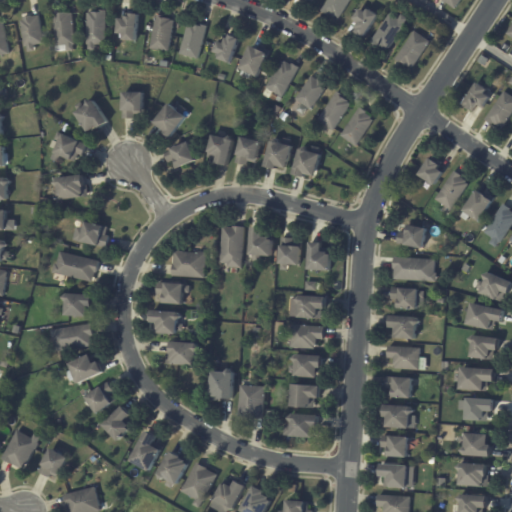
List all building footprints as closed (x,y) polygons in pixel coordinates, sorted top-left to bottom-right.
[(353,0),(342,19),(339,17),(339,18),(333,15),(332,16),(324,11),(330,0),(353,0)] [(463,0),(458,9),(444,0),(463,0)] [(383,14),(369,35),(361,30),(359,33),(356,31),(360,24),(355,20),(357,17),(358,18),(364,8),(370,12),(373,7),(383,14)] [(107,45),(99,45),(99,50),(91,50),(91,44),(90,44),(90,13),(94,13),(94,12),(105,12),(105,10),(109,10),(109,45),(107,45)] [(71,12),(72,12),(72,13),(76,13),(79,44),(77,44),(78,50),(71,50),(71,45),(60,46),(56,12),(64,11),(64,13),(71,12)] [(134,13),(141,14),(139,41),(127,40),(127,33),(121,33),(122,18),(128,19),(129,16),(133,16),(133,13),(134,13)] [(391,51),(382,45),(380,47),(373,42),(391,13),(400,19),(404,14),(410,18),(407,23),(408,24),(391,51)] [(166,17),(174,18),(173,20),(177,20),(172,51),(153,48),(159,14),(165,15),(165,17),(166,17)] [(47,43),(38,45),(39,51),(32,52),(31,46),(28,46),(24,21),(27,20),(26,17),(36,15),(36,17),(42,15),(47,43)] [(13,53),(0,55),(0,21),(1,21),(1,20),(6,19),(13,53)] [(202,25),(204,26),(204,24),(209,26),(201,59),(183,54),(190,24),(195,25),(195,24),(202,25)] [(414,67),(406,62),(405,64),(398,59),(416,31),(433,42),(416,68),(414,67)] [(234,63),(222,58),(224,54),(217,51),(221,41),(227,43),(228,39),(229,39),(230,37),(232,38),(234,34),(240,36),(239,37),(243,39),(234,63)] [(254,45),(268,51),(268,52),(271,54),(261,76),(244,68),(254,45)] [(483,66),(477,62),(482,55),(487,59),(483,66)] [(295,63),(302,67),(286,97),(269,87),(284,60),(287,62),(288,61),(294,65),(295,63)] [(314,76),(319,79),(320,78),(330,84),(314,109),(298,99),(313,75),(314,76)] [(488,90),(485,94),(490,98),(484,106),(486,108),(485,110),(479,106),(475,113),(471,110),(471,111),(462,105),(478,83),(488,90)] [(340,91),(346,95),(345,96),(352,100),(351,101),(354,103),(336,130),(320,120),(339,90),(340,91)] [(145,114),(138,114),(138,118),(126,118),(126,109),(128,109),(128,91),(149,91),(149,109),(147,109),(146,114),(145,114)] [(502,127),(501,125),(499,127),(493,123),(492,124),(485,120),(505,91),(511,96),(511,113),(503,127),(502,127)] [(97,102),(112,123),(103,130),(100,127),(92,133),(79,114),(90,106),(91,101),(97,102)] [(174,137),(173,137),(170,141),(161,133),(165,128),(157,122),(172,104),(189,117),(174,137)] [(277,104),(283,107),(279,114),(273,110),(277,104)] [(362,107),(369,112),(368,113),(373,117),(373,119),(375,120),(359,146),(343,136),(361,107),(362,107)] [(0,114),(5,114),(10,117),(8,122),(10,135),(0,136),(0,114)] [(68,133),(85,140),(84,142),(90,144),(85,155),(81,154),(78,161),(75,160),(76,158),(63,152),(59,161),(53,159),(56,152),(59,153),(64,142),(57,139),(60,131),(67,134),(68,133)] [(230,165),(218,162),(219,160),(209,158),(214,134),(228,138),(233,135),(236,140),(230,165)] [(257,163),(251,161),(250,165),(238,162),(245,136),(266,142),(260,163),(257,163)] [(288,167),(280,166),(279,169),(267,166),(273,141),(278,138),(282,143),(295,146),(290,168),(288,167)] [(178,168),(176,162),(172,163),(168,152),(194,142),(195,143),(197,142),(200,148),(198,149),(202,160),(179,169),(178,168)] [(0,146),(10,146),(12,166),(0,166),(0,146)] [(316,176),(309,174),(308,177),(296,174),(302,149),(308,146),(311,152),(324,155),(319,177),(316,176)] [(438,160),(444,165),(442,168),(440,167),(437,170),(443,173),(434,187),(418,176),(429,159),(431,161),(433,157),(438,160)] [(455,172),(461,176),(460,178),(467,182),(466,183),(468,185),(451,210),(435,199),(455,172)] [(86,175),(89,197),(63,200),(62,197),(55,198),(53,191),(61,190),(61,186),(57,183),(61,177),(86,174),(86,175)] [(0,178),(10,178),(14,182),(11,187),(12,200),(0,200),(0,178)] [(422,187),(425,181),(430,184),(427,189),(422,187)] [(477,193),(488,200),(490,196),(494,199),(479,222),(463,212),(476,192),(477,193)] [(43,204),(44,197),(53,198),(52,205),(43,204)] [(504,205),(511,209),(510,211),(511,212),(511,225),(500,244),(498,243),(495,248),(489,244),(493,239),(484,233),(503,204),(504,205)] [(0,209),(11,210),(11,220),(18,220),(18,230),(0,229),(0,209)] [(109,228),(108,235),(112,236),(109,247),(102,246),(103,245),(84,240),(84,241),(75,239),(78,227),(88,229),(89,221),(110,226),(109,228)] [(427,229),(423,248),(399,244),(401,233),(406,234),(408,225),(427,228),(427,229)] [(236,226),(248,227),(245,268),(231,267),(231,263),(223,262),(226,227),(235,227),(235,226),(236,226)] [(255,228),(266,228),(266,237),(274,237),(274,239),(276,239),(275,256),(261,255),(261,262),(254,262),(254,255),(253,255),(255,228)] [(285,238),(294,238),(294,245),(306,246),(305,264),(289,263),(289,270),(282,270),(284,238),(285,238)] [(0,262),(0,240),(7,241),(6,252),(12,253),(11,262),(5,261),(5,262),(0,262)] [(313,242),(325,242),(324,251),(333,252),(332,254),(334,254),(334,270),(311,269),(313,242)] [(206,248),(206,253),(210,253),(208,278),(176,275),(178,251),(191,252),(191,247),(206,248)] [(103,262),(100,273),(98,273),(96,282),(55,273),(57,264),(59,264),(62,252),(103,261),(103,262)] [(435,259),(434,272),(437,272),(436,281),(393,278),(394,268),(392,268),(393,255),(435,259)] [(11,273),(7,296),(0,294),(0,269),(3,270),(3,269),(10,270),(10,271),(11,271),(11,273)] [(511,284),(508,295),(507,294),(503,304),(480,294),(481,290),(478,289),(480,283),(484,284),(485,281),(483,276),(489,273),(511,283),(511,284)] [(320,289),(308,288),(309,281),(320,282),(320,289)] [(163,302),(164,295),(160,295),(161,283),(171,284),(171,282),(189,284),(189,286),(192,286),(192,293),(189,293),(188,304),(170,303),(170,304),(163,303),(163,302)] [(417,310),(397,309),(398,301),(393,301),(394,289),(399,289),(399,288),(418,289),(418,292),(426,292),(426,299),(418,299),(417,310)] [(100,297),(99,308),(93,307),(92,317),(68,315),(69,302),(67,298),(71,293),(100,296),(100,297)] [(330,297),(329,309),(323,309),(322,317),(319,316),(319,318),(301,317),(302,304),(299,299),(303,295),(330,297)] [(505,311),(502,323),(498,322),(496,332),(467,325),(472,304),(505,311)] [(155,331),(155,322),(154,322),(155,311),(181,312),(185,317),(181,321),(181,324),(184,325),(183,332),(180,332),(180,335),(155,333),(155,331)] [(416,331),(415,339),(401,338),(401,340),(395,339),(396,328),(389,327),(390,315),(416,317),(420,322),(416,325),(416,331)] [(96,325),(97,335),(95,336),(97,345),(55,352),(53,342),(56,341),(54,330),(95,323),(96,325)] [(327,328),(326,340),(320,340),(319,347),(317,347),(317,350),(292,348),(294,326),(327,328)] [(499,339),(498,351),(496,351),(495,361),(471,358),(472,343),(470,340),(474,336),(499,339)] [(201,362),(201,364),(198,364),(198,367),(166,364),(167,354),(173,354),(174,343),(199,345),(203,350),(199,353),(199,357),(202,357),(201,362)] [(420,349),(419,371),(395,369),(395,366),(393,366),(394,359),(387,359),(388,347),(420,349)] [(326,356),(325,367),(321,367),(320,378),(297,375),(298,373),(289,372),(289,365),(298,366),(299,362),(294,358),(299,353),(326,356)] [(93,355),(97,364),(101,362),(107,372),(82,384),(79,378),(71,383),(66,373),(75,369),(72,364),(93,354),(93,355)] [(4,365),(7,357),(14,359),(11,368),(4,365)] [(495,370),(494,382),(490,381),(490,391),(460,390),(461,368),(495,370)] [(235,399),(222,398),(222,402),(211,402),(211,395),(213,395),(214,372),(228,373),(232,369),(236,374),(235,399)] [(412,379),(411,400),(396,399),(395,399),(391,399),(391,391),(387,390),(388,378),(393,378),(412,379)] [(109,384),(115,392),(111,395),(116,404),(101,414),(89,397),(101,389),(100,388),(108,382),(109,384)] [(323,387),(322,398),(316,398),(315,408),(294,406),(295,384),(323,386),(323,387)] [(253,386),(267,387),(265,419),(241,418),(243,386),(253,386)] [(494,401),(493,413),(490,413),(490,423),(466,421),(467,399),(494,401)] [(410,418),(409,428),(386,427),(387,417),(383,416),(384,404),(410,406),(414,411),(410,414),(410,418)] [(127,407),(134,414),(128,420),(136,428),(123,441),(107,426),(126,406),(127,407)] [(270,411),(277,412),(276,423),(269,422),(270,411)] [(321,416),(320,428),(316,428),(315,438),(283,435),(284,426),(293,427),(293,422),(290,418),(294,414),(321,416)] [(150,431),(160,436),(156,441),(164,446),(163,449),(164,449),(153,471),(131,460),(149,430),(150,431)] [(28,436),(30,433),(36,436),(38,434),(44,437),(26,471),(5,459),(19,431),(28,436)] [(489,436),(488,444),(491,444),(490,457),(465,455),(461,450),(465,446),(465,443),(462,443),(462,437),(466,437),(466,433),(489,435),(489,436)] [(408,437),(407,457),(388,457),(388,448),(383,447),(384,436),(408,437)] [(59,478),(52,474),(50,477),(42,472),(54,448),(72,458),(61,479),(59,478)] [(174,451),(183,456),(183,457),(189,460),(188,462),(191,464),(180,484),(175,481),(171,488),(166,485),(169,478),(168,478),(162,480),(161,474),(173,450),(174,451)] [(200,464),(211,469),(210,470),(221,475),(204,509),(198,506),(201,500),(185,492),(199,463),(200,464)] [(407,467),(406,490),(385,488),(386,478),(379,477),(379,465),(407,467)] [(486,466),(486,477),(490,477),(490,488),(460,487),(460,473),(456,469),(461,465),(486,466)] [(249,485),(251,487),(239,510),(232,511),(231,511),(221,511),(214,508),(227,484),(230,486),(231,485),(237,488),(240,481),(249,485)] [(292,484),(296,485),(297,481),(302,482),(301,487),(298,487),(297,492),(291,491),(292,484)] [(258,487),(267,492),(266,494),(273,498),(272,500),(274,502),(268,511),(245,511),(244,511),(257,486),(258,487)] [(71,511),(67,495),(97,488),(104,511),(71,511)] [(410,496),(409,511),(383,511),(384,507),(377,506),(378,494),(410,496)] [(487,497),(487,510),(485,510),(485,511),(456,511),(456,507),(462,508),(462,505),(457,500),(463,496),(487,497)] [(309,503),(308,510),(313,511),(312,511),(289,511),(290,500),(309,501),(309,503)]
